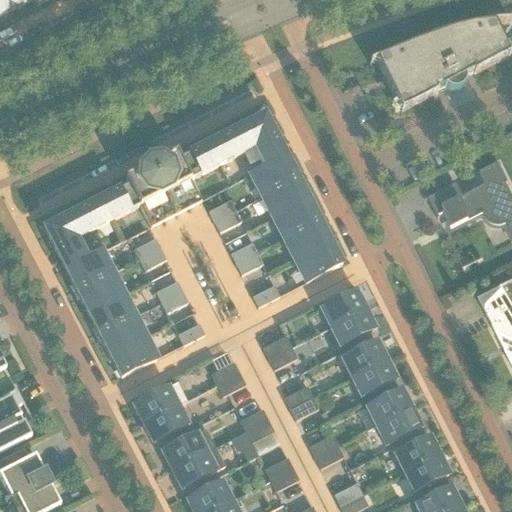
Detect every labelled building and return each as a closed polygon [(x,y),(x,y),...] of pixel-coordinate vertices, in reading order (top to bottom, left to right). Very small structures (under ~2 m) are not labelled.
[(0,0),(0,9),(4,17),(15,11),(16,12),(22,9),(21,8),(33,2),(36,9),(54,0),(0,0)] [(498,27),(483,28),(467,30),(453,34),(427,43),(400,53),(385,60),(367,68),(367,69),(376,65),(401,114),(437,96),(436,94),(444,91),(447,93),(449,94),(451,94),(453,94),(455,94),(457,94),(459,93),(462,90),(463,89),(464,87),(465,85),(465,82),(465,80),(472,76),(473,77),(509,59),(495,31),(487,35),(484,29),(499,28),(498,27)] [(209,147),(220,168),(254,151),(264,118),(229,136),(228,135),(222,138),(223,139),(209,147)] [(254,151),(264,171),(286,160),(264,118),(254,151)] [(176,155),(150,168),(176,218),(201,205),(190,183),(220,168),(209,147),(197,153),(196,151),(190,154),(191,156),(179,162),(176,155)] [(286,160),(264,171),(250,179),(261,201),(298,182),(295,174),(293,175),(286,160)] [(499,228),(504,226),(511,241),(511,196),(507,186),(509,184),(498,164),(478,175),(485,187),(461,199),(454,187),(427,201),(437,221),(438,220),(437,218),(443,215),(451,232),(483,216),(486,221),(489,225),(494,227),(499,228)] [(150,168),(125,181),(128,188),(116,194),(116,193),(110,196),(110,197),(99,203),(110,224),(139,209),(150,231),(176,218),(150,168)] [(261,201),(272,222),(308,204),(301,190),(302,189),(298,182),(261,201)] [(78,214),(43,231),(76,242),(110,224),(99,203),(84,211),(84,209),(78,212),(78,214)] [(208,215),(213,225),(235,214),(229,204),(208,215)] [(308,204),(272,222),(283,243),(320,224),(317,217),(315,218),(308,204)] [(213,225),(219,236),(240,225),(235,214),(213,225)] [(283,243),(294,265),(330,246),(323,232),(324,232),(320,224),(283,243)] [(65,274),(86,263),(76,242),(43,231),(65,274)] [(160,253),(155,243),(133,254),(138,264),(160,253)] [(294,265),(306,287),(341,269),(341,267),(342,267),(338,260),(337,261),(330,246),(294,265)] [(256,257),(251,247),(230,258),(235,268),(256,257)] [(165,264),(160,253),(138,264),(144,275),(165,264)] [(100,255),(86,263),(65,274),(73,288),(71,289),(75,296),(112,277),(100,255)] [(235,268),(241,279),(262,268),(256,257),(235,268)] [(123,299),(112,277),(75,296),(79,303),(80,303),(87,317),(123,299)] [(511,283),(478,300),(511,368),(511,283)] [(182,295),(177,285),(155,296),(160,306),(182,295)] [(279,300),(273,290),(252,301),(257,311),(279,300)] [(187,306),(182,295),(160,306),(166,317),(187,306)] [(365,314),(355,295),(321,312),(330,331),(365,314)] [(134,320),(123,299),(87,317),(95,331),(93,332),(97,339),(134,320)] [(374,332),(365,314),(330,331),(340,350),(374,332)] [(145,341),(134,320),(97,339),(101,346),(102,345),(109,360),(145,341)] [(199,328),(177,339),(183,350),(204,339),(199,328)] [(291,351),(285,340),(262,352),(268,363),(291,351)] [(156,363),(145,341),(109,360),(116,374),(115,374),(119,381),(120,381),(120,382),(156,363)] [(386,364),(376,345),(342,362),(351,381),(386,364)] [(268,363),(274,374),(297,363),(291,351),(268,363)] [(395,383),(386,364),(351,381),(361,400),(395,383)] [(239,378),(234,366),(211,378),(216,389),(239,378)] [(216,389),(222,401),(245,389),(239,378),(216,389)] [(186,405),(177,386),(133,409),(143,427),(177,409),(186,405)] [(283,402),(289,413),(312,402),(306,390),(283,402)] [(22,407),(15,393),(0,401),(0,454),(31,439),(16,410),(22,407)] [(410,413),(401,394),(366,411),(376,430),(410,413)] [(318,413),(312,402),(289,413),(295,425),(318,413)] [(186,405),(177,409),(143,427),(153,446),(187,428),(178,410),(186,405)] [(268,424),(262,413),(239,425),(245,436),(268,424)] [(420,431),(410,413),(376,430),(385,449),(420,431)] [(245,436),(251,447),(274,435),(268,424),(245,436)] [(162,455),(172,474),(206,456),(215,451),(205,433),(162,455)] [(331,439),(308,451),(314,462),(337,450),(331,439)] [(439,459),(429,440),(395,458),(404,477),(439,459)] [(337,450),(314,462),(320,473),(343,461),(337,450)] [(206,456),(172,474),(181,493),(225,470),(215,451),(206,456)] [(50,511),(60,507),(35,458),(0,476),(0,481),(10,501),(16,499),(22,511),(50,511)] [(404,477),(414,496),(448,478),(439,459),(404,477)] [(287,462),(264,473),(270,485),(293,473),(287,462)] [(298,484),(293,473),(270,485),(275,496),(298,484)] [(216,511),(231,504),(221,486),(187,504),(191,511),(216,511)] [(356,487),(333,499),(339,510),(362,498),(356,487)] [(455,511),(460,510),(450,491),(416,508),(417,511),(455,511)] [(362,498),(339,510),(339,511),(362,511),(368,510),(362,498)]
